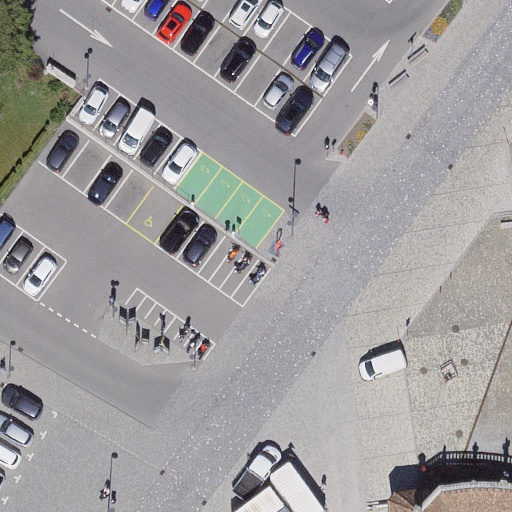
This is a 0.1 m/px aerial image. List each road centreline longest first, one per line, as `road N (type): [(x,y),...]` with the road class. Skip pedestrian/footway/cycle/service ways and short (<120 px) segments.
road 1 (residential): [(28,0),(372,225)]
road 2 (residential): [(213,438),(372,225)]
road 3 (residential): [(213,438),(0,305)]
road 4 (residential): [(372,225),(511,40)]
